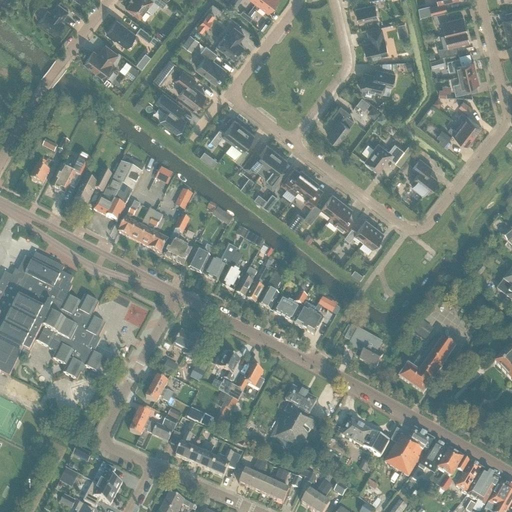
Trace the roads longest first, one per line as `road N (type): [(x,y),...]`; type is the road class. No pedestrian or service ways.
road 1 (tertiary): [(511,474),(177,293)]
road 2 (residential): [(407,231),(429,225),(505,126),(480,0)]
road 3 (unclassified): [(153,465),(110,446),(105,433),(177,293)]
road 4 (residential): [(291,143),(234,94),(297,0)]
road 5 (residential): [(332,0),(346,67),(291,143)]
road 6 (tertiary): [(16,213),(97,269),(155,283)]
road 7 (tertiary): [(155,283),(16,213)]
road 8 (residential): [(407,231),(291,143)]
